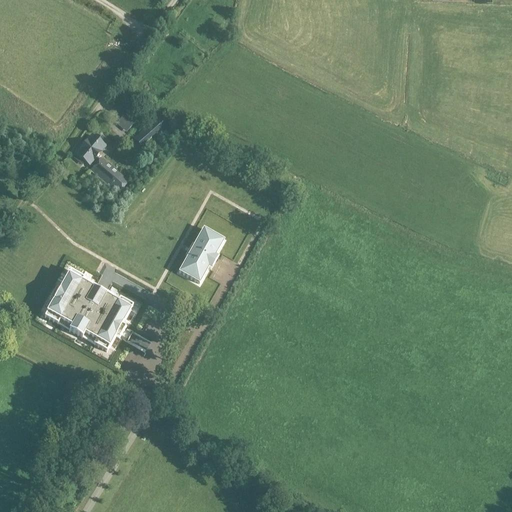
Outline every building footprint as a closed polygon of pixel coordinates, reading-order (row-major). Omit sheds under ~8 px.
[(137,121),(127,113),(118,124),(128,132),(137,121)] [(141,147),(169,122),(162,114),(134,139),(141,147)] [(97,142),(91,137),(75,157),(89,168),(105,148),(104,148),(108,143),(101,137),(97,142)] [(91,172),(119,196),(129,184),(101,160),(91,172)] [(199,286),(208,270),(210,271),(217,259),(215,258),(224,242),(203,230),(194,246),(194,247),(196,248),(190,258),(188,257),(188,258),(179,274),(199,286)] [(58,326),(59,324),(70,330),(69,333),(82,340),(84,337),(95,344),(93,346),(107,354),(115,339),(119,341),(126,329),(122,327),(133,307),(107,293),(104,298),(103,297),(104,296),(98,293),(98,294),(97,293),(99,289),(70,272),(60,291),(56,289),(49,301),(53,303),(44,319),(58,326)]
